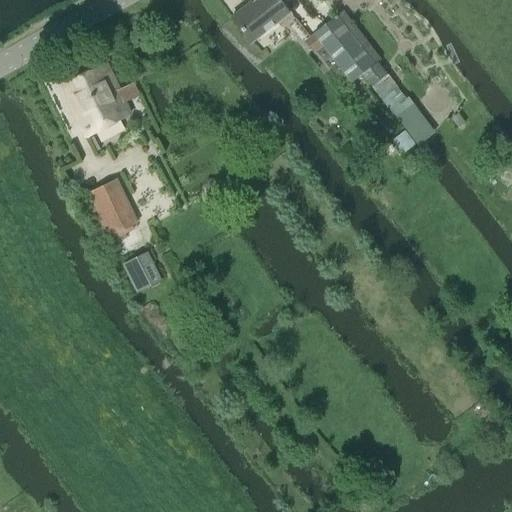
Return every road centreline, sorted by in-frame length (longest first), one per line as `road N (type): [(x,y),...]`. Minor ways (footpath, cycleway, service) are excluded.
road 1 (track): [(207,511),(0,204)]
road 2 (tertiary): [(0,64),(116,0)]
